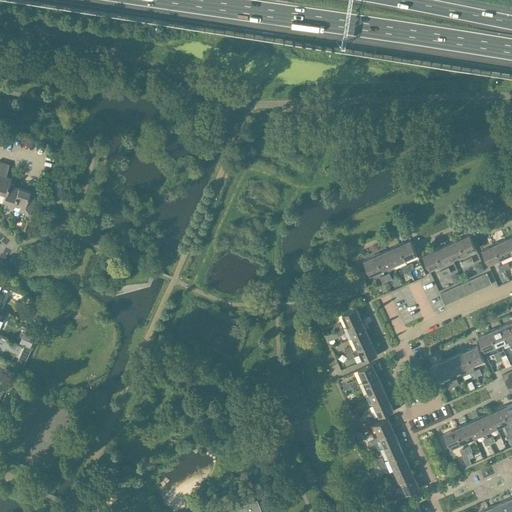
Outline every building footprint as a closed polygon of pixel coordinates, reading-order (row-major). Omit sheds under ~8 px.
[(0,172),(0,193),(4,195),(5,195),(10,177),(11,177),(6,175),(9,164),(3,162),(0,172)] [(13,208),(13,205),(18,187),(14,185),(16,179),(10,177),(5,195),(4,195),(2,202),(8,204),(7,207),(13,208)] [(13,205),(19,207),(19,210),(29,213),(35,192),(18,187),(13,205)] [(470,234),(458,239),(464,254),(476,248),(470,234)] [(458,239),(446,245),(453,259),(464,254),(458,239)] [(500,259),(511,253),(505,239),(494,244),(500,259)] [(411,240),(399,245),(405,259),(417,254),(411,240)] [(488,264),(500,259),(494,244),(482,249),(488,264)] [(387,250),(394,264),(405,259),(399,245),(387,250)] [(441,264),(453,259),(446,245),(435,250),(441,264)] [(382,269),(394,264),(387,250),(376,255),(382,269)] [(441,264),(435,250),(423,255),(429,269),(441,264)] [(382,269),(376,255),(364,260),(370,275),(382,269)] [(487,273),(481,275),(486,286),(492,283),(487,273)] [(476,277),(481,288),(486,286),(481,275),(476,277)] [(471,279),(476,290),(481,288),(476,277),(471,279)] [(466,282),(471,293),(476,290),(471,279),(466,282)] [(461,284),(466,295),(471,293),(466,282),(461,284)] [(456,286),(460,297),(466,295),(461,284),(456,286)] [(450,289),(455,300),(460,297),(456,286),(450,289)] [(445,291),(450,302),(455,300),(450,289),(445,291)] [(450,302),(445,291),(440,293),(445,304),(450,302)] [(348,326),(362,319),(357,307),(342,314),(348,326)] [(367,331),(362,319),(348,326),(353,337),(367,331)] [(511,320),(501,326),(508,340),(510,346),(511,344),(511,320)] [(501,326),(490,331),(496,345),(498,351),(499,351),(501,356),(506,354),(504,349),(501,343),(508,340),(501,326)] [(372,342),(367,331),(353,337),(358,349),(372,342)] [(494,353),(498,351),(496,345),(490,331),(478,336),(487,356),(494,353)] [(372,342),(358,349),(352,351),(347,354),(349,359),(360,354),(363,360),(377,354),(372,342)] [(477,345),(466,350),(472,365),(484,359),(477,345)] [(466,350),(454,355),(461,370),(460,370),(462,376),(470,372),(475,370),(472,365),(466,350)] [(498,351),(494,353),(498,362),(502,359),(501,356),(499,351),(498,351)] [(449,375),(461,370),(454,355),(443,361),(449,375)] [(449,375),(443,361),(431,366),(437,380),(449,375)] [(376,370),(379,369),(375,362),(358,369),(364,381),(378,375),(376,370)] [(511,370),(502,375),(504,380),(511,376),(511,370)] [(369,393),(383,386),(378,375),(364,381),(369,393)] [(374,404),(388,398),(383,386),(369,393),(374,404)] [(388,398),(374,404),(379,416),(394,410),(388,398)] [(511,420),(511,402),(502,407),(508,422),(511,420)] [(502,407),(491,413),(497,427),(504,424),(509,435),(511,433),(511,429),(511,427),(508,422),(502,407)] [(491,413),(479,418),(485,432),(497,427),(491,413)] [(374,424),(379,436),(394,429),(388,417),(374,424)] [(485,432),(479,418),(468,423),(474,437),(485,432)] [(456,428),(462,442),(474,437),(468,423),(456,428)] [(462,442),(456,428),(444,433),(451,448),(462,442)] [(374,438),(368,441),(370,445),(376,443),(379,449),(384,447),(399,441),(394,429),(379,436),(374,438)] [(404,452),(399,441),(384,447),(390,459),(404,452)] [(395,470),(409,464),(404,452),(390,459),(395,470)] [(395,470),(400,482),(414,475),(409,464),(395,470)] [(395,484),(389,487),(391,491),(402,486),(405,494),(419,487),(414,475),(400,482),(395,484)] [(261,511),(256,496),(232,505),(233,507),(226,510),(226,511),(261,511)] [(511,511),(511,497),(501,502),(505,511),(511,511)] [(489,507),(491,511),(505,511),(501,502),(489,507)]
